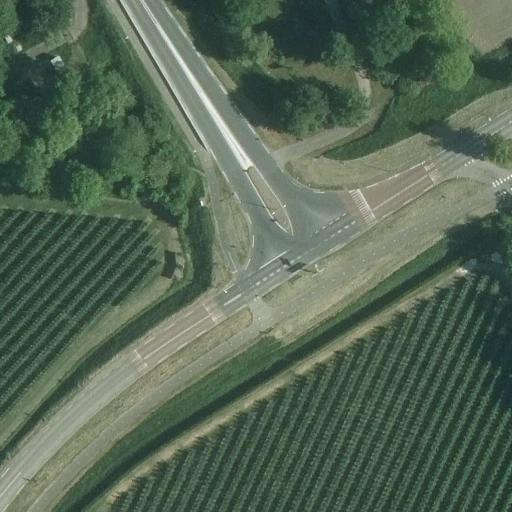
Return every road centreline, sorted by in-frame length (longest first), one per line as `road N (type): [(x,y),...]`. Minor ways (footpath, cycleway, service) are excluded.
road 1 (secondary): [(0,497),(115,379),(304,252)]
road 2 (secondary): [(304,252),(140,0)]
road 3 (secondary): [(304,252),(445,164)]
